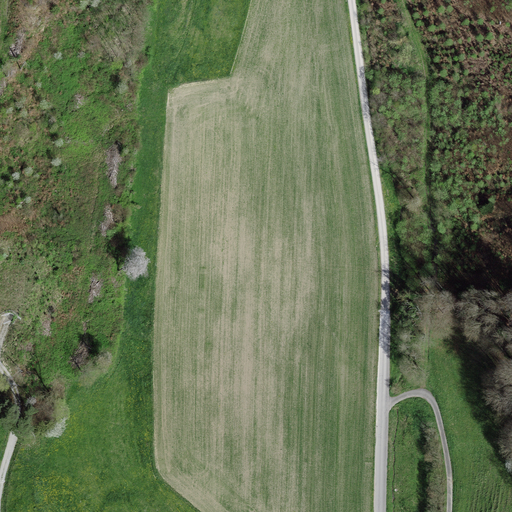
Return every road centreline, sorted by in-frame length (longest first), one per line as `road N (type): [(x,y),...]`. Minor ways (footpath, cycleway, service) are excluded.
road 1 (residential): [(379,511),(385,258),(352,0)]
road 2 (track): [(0,365),(18,415),(0,485)]
